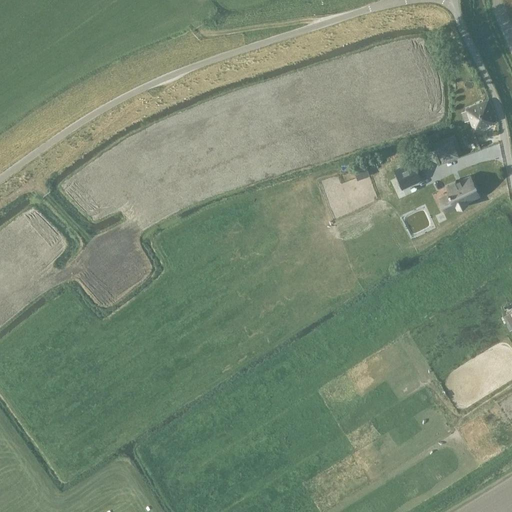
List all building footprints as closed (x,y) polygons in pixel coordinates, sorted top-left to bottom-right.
[(473,131),(479,129),(489,125),(488,123),(496,120),(488,99),(481,101),(481,100),(471,103),(472,105),(455,112),(460,125),(470,121),(473,131)] [(441,160),(457,154),(451,138),(435,144),(441,160)] [(401,188),(421,179),(413,161),(393,170),(401,188)] [(450,194),(443,197),(449,209),(456,205),(457,207),(467,203),(466,201),(478,195),(469,176),(460,180),(460,178),(459,178),(460,180),(457,182),(456,180),(455,180),(456,182),(447,186),(450,191),(449,192),(450,194)] [(390,197),(370,206),(372,212),(384,207),(386,211),(393,208),(391,203),(392,203),(390,197)]
